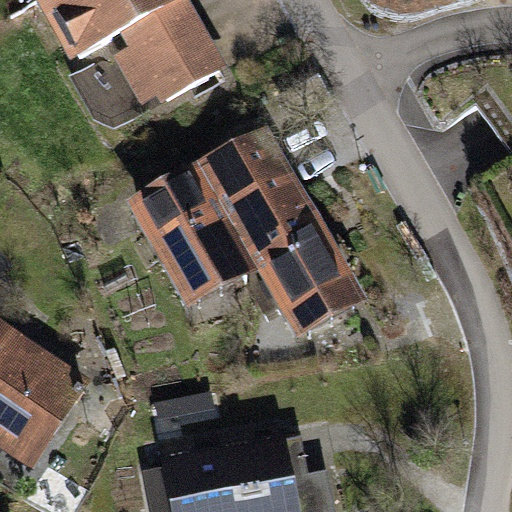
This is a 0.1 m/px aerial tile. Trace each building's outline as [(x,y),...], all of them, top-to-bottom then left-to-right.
[(47,0),(81,59),(128,32),(168,101),(220,71),(180,1),(182,0),(47,0)] [(293,201),(260,142),(212,168),(245,228),(293,201)] [(212,168),(189,181),(243,276),(265,265),(250,239),(300,212),(293,201),(245,228),(212,168)] [(243,276),(189,181),(141,208),(186,288),(243,276)] [(300,212),(250,239),(265,265),(296,319),(354,308),(300,212)] [(81,385),(0,330),(0,428),(35,452),(81,385)] [(195,450),(162,456),(172,511),(297,511),(283,433),(219,445),(222,457),(198,462),(195,450)]
